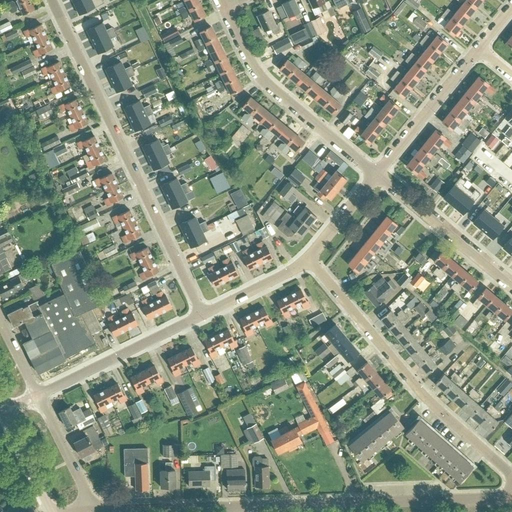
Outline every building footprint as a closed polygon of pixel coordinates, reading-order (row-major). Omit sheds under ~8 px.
[(34,9),(29,0),(26,0),(9,8),(12,13),(16,11),(17,7),(19,6),(23,15),(34,9)] [(97,0),(96,0),(85,0),(75,5),(80,16),(104,5),(102,0),(97,0)] [(197,0),(183,0),(188,8),(186,9),(183,7),(178,9),(181,14),(200,5),(197,0)] [(300,11),(294,0),(289,0),(282,4),(288,17),(294,14),(296,19),(302,17),(299,12),(300,11)] [(323,0),(308,0),(312,8),(311,9),(314,15),(327,10),(330,17),(335,14),(332,7),(330,8),(327,1),(324,3),(324,2),(323,0)] [(332,0),(334,3),(336,9),(347,4),(352,1),(351,0),(332,0)] [(404,0),(404,1),(415,10),(419,5),(417,4),(420,0),(404,0)] [(475,8),(465,0),(456,0),(460,3),(462,0),(464,2),(458,9),(468,17),(475,8)] [(200,5),(181,14),(183,19),(188,17),(188,14),(190,13),(194,21),(205,16),(200,5)] [(360,8),(352,11),(362,33),(370,29),(360,8)] [(468,17),(458,9),(452,16),(450,14),(452,12),(447,8),(444,13),(460,26),(468,17)] [(276,25),(268,10),(257,16),(264,31),(271,28),(274,34),(280,31),(277,25),(276,25)] [(106,12),(100,15),(103,21),(109,19),(106,12)] [(460,26),(444,13),(440,17),(445,21),(447,18),(449,20),(443,27),(453,35),(460,26)] [(411,23),(421,30),(426,24),(417,16),(411,23)] [(155,25),(160,23),(157,17),(152,19),(155,25)] [(319,17),(310,21),(316,34),(317,35),(326,31),(319,17)] [(9,21),(0,25),(0,33),(12,28),(9,21)] [(316,34),(310,21),(303,24),(309,38),(316,34)] [(47,36),(41,24),(29,30),(28,29),(23,31),(26,38),(31,35),(35,42),(47,36)] [(88,31),(94,43),(114,33),(112,29),(106,32),(102,25),(88,31)] [(384,25),(379,32),(382,35),(388,28),(384,25)] [(216,37),(210,26),(199,32),(203,40),(201,41),(199,39),(194,41),(196,46),(216,37)] [(253,37),(259,34),(256,27),(250,30),(253,37)] [(163,34),(166,41),(179,34),(175,28),(163,34)] [(0,36),(3,42),(18,35),(16,29),(4,34),(0,36)] [(141,43),(149,39),(145,31),(137,35),(141,43)] [(116,38),(114,33),(94,43),(99,55),(114,48),(110,41),(116,38)] [(416,42),(420,37),(416,33),(412,38),(416,42)] [(423,38),(439,52),(447,43),(437,35),(431,42),(429,40),(431,38),(426,34),(423,38)] [(47,36),(35,42),(38,49),(32,51),(36,58),(41,55),(40,54),(52,48),(47,36)] [(169,41),(171,47),(183,42),(180,36),(169,41)] [(216,37),(196,46),(199,51),(203,49),(204,46),(206,45),(210,53),(221,47),(216,37)] [(272,45),(276,54),(292,46),(287,37),(272,45)] [(300,42),(300,43),(303,49),(314,44),(311,37),(300,42)] [(439,52),(423,38),(419,43),(424,47),(426,44),(428,46),(422,53),(432,61),(439,52)] [(382,54),(372,46),(368,52),(378,60),(382,54)] [(221,47),(210,53),(214,61),(212,62),(209,60),(204,62),(207,67),(226,58),(221,47)] [(330,47),(320,58),(325,63),(336,51),(330,47)] [(193,48),(179,55),(181,59),(194,53),(193,48)] [(411,52),(408,57),(425,70),(432,61),(422,53),(416,60),(414,59),(416,56),(411,52)] [(345,59),(339,54),(334,60),(340,65),(345,59)] [(288,76),(302,60),(298,57),(294,61),(295,64),(294,65),(287,59),(279,69),(288,76)] [(425,70),(408,57),(404,61),(409,65),(411,62),(413,64),(408,71),(417,79),(425,70)] [(226,58),(207,67),(209,72),(214,70),(214,66),(216,65),(220,74),(231,68),(226,58)] [(12,75),(33,65),(30,59),(4,71),(7,76),(12,74),(12,75)] [(306,64),(302,60),(288,76),(297,84),(305,74),(298,69),(299,67),(303,67),(306,64)] [(64,73),(59,61),(47,67),(46,66),(41,68),(44,75),(49,72),(52,79),(64,73)] [(359,70),(361,65),(354,62),(352,66),(359,70)] [(124,70),(120,63),(106,70),(112,82),(133,72),(130,67),(124,70)] [(21,71),(24,78),(36,73),(33,66),(21,71)] [(365,72),(375,80),(379,75),(369,67),(365,72)] [(231,68),(220,74),(224,82),(222,83),(219,81),(215,83),(217,88),(236,79),(231,68)] [(417,79),(408,71),(402,78),(400,77),(401,74),(397,70),(393,75),(410,88),(417,79)] [(135,76),(133,72),(112,82),(117,94),(132,87),(128,79),(135,76)] [(312,80),(305,74),(297,84),(306,91),(320,75),(316,72),(312,76),(313,79),(312,80)] [(64,73),(52,79),(55,86),(50,88),(53,95),(59,92),(58,91),(70,85),(64,73)] [(320,75),(306,91),(315,99),(323,89),(316,84),(317,82),(320,82),(324,78),(320,75)] [(410,88),(393,75),(390,79),(395,83),(396,81),(399,82),(393,89),(403,97),(410,88)] [(479,76),(471,86),(481,93),(485,89),(491,94),(495,90),(488,84),(479,76)] [(236,79),(217,88),(219,93),(224,90),(224,87),(226,86),(230,95),(241,89),(236,79)] [(362,94),(367,88),(361,84),(357,90),(362,94)] [(145,97),(157,92),(154,85),(142,90),(145,97)] [(481,93),(471,86),(464,95),(481,108),(484,104),(479,100),(477,102),(475,101),(481,93)] [(330,95),(323,89),(315,99),(324,106),(337,90),(333,87),(330,91),(331,94),(330,95)] [(341,93),(337,90),(324,106),(333,114),(341,105),(333,99),(335,97),(338,97),(341,93)] [(363,97),(359,93),(353,100),(358,104),(363,97)] [(382,108),(391,116),(399,107),(389,99),(383,94),(379,99),(386,104),(382,108)] [(464,95),(457,104),(466,112),(472,105),(474,106),(472,109),(477,112),(481,108),(464,95)] [(50,101),(47,96),(38,100),(37,99),(30,103),(30,104),(32,109),(50,101)] [(245,121),(259,105),(250,97),(242,107),(249,113),(248,114),(244,114),(241,118),(245,121)] [(82,110),(76,98),(64,104),(64,103),(59,106),(62,112),(67,110),(70,116),(82,110)] [(195,114),(201,111),(195,101),(189,105),(195,114)] [(142,110),(139,102),(124,109),(130,121),(151,111),(149,107),(142,110)] [(35,110),(40,120),(52,114),(48,104),(35,110)] [(466,112),(457,104),(449,113),(466,126),(469,122),(465,118),(463,120),(461,119),(466,112)] [(268,112),(259,105),(245,121),(249,125),(253,121),(252,118),(253,116),(260,122),(268,112)] [(371,108),(367,112),(384,125),(391,116),(382,108),(376,115),(374,114),(375,111),(371,108)] [(82,110),(70,116),(73,123),(68,125),(71,132),(76,129),(76,128),(88,123),(82,110)] [(338,120),(344,125),(348,121),(353,125),(357,120),(345,110),(338,120)] [(153,115),(151,111),(130,121),(136,133),(150,126),(147,118),(153,115)] [(268,112),(260,122),(267,127),(266,129),(262,129),(259,133),(263,136),(277,120),(268,112)] [(384,125),(367,112),(364,116),(368,119),(371,118),(373,119),(367,127),(376,134),(384,125)] [(466,126),(449,113),(442,122),(452,130),(457,123),(460,124),(458,127),(463,130),(466,126)] [(158,120),(161,127),(173,121),(170,114),(158,120)] [(286,127),(277,120),(263,136),(267,139),(271,135),(270,132),(271,131),(278,137),(286,127)] [(376,134),(367,127),(363,131),(357,126),(353,131),(360,136),(369,143),(376,134)] [(286,127),(278,137),(285,142),(283,144),(280,143),(277,147),(281,151),(295,134),(286,127)] [(235,128),(228,136),(234,141),(241,134),(235,128)] [(428,139),(438,147),(442,142),(448,147),(451,143),(445,138),(436,130),(428,139)] [(304,142),(295,134),(281,151),(285,154),(289,150),(287,147),(289,145),(296,151),(304,142)] [(491,135),(484,143),(491,148),(498,140),(491,135)] [(40,144),(43,151),(60,143),(57,136),(40,144)] [(100,148),(94,136),(82,141),(82,140),(76,143),(79,149),(85,147),(88,153),(100,148)] [(428,139),(421,148),(438,161),(441,157),(436,153),(434,156),(432,154),(438,147),(428,139)] [(157,140),(143,148),(148,159),(169,149),(167,145),(161,148),(157,140)] [(64,144),(52,149),(55,156),(66,150),(64,144)] [(453,155),(462,163),(471,153),(462,145),(453,155)] [(100,148),(88,153),(91,160),(86,162),(89,169),(94,166),(94,165),(105,160),(100,148)] [(438,161),(421,148),(413,157),(423,165),(429,158),(431,160),(429,162),(434,166),(438,161)] [(169,149),(148,159),(154,171),(169,164),(165,156),(171,153),(169,149)] [(332,160),(336,155),(330,150),(326,155),(332,160)] [(307,151),(301,159),(313,169),(320,161),(307,151)] [(208,166),(214,161),(210,155),(204,159),(208,166)] [(274,160),(268,155),(264,160),(270,165),(274,160)] [(423,165),(413,157),(406,166),(416,174),(422,179),(426,175),(419,170),(423,165)] [(469,161),(464,167),(468,170),(473,164),(469,161)] [(185,172),(191,170),(188,164),(182,167),(185,172)] [(66,171),(72,183),(88,175),(85,169),(78,172),(75,167),(66,171)] [(288,181),(295,186),(297,187),(305,177),(294,168),(286,178),(289,180),(288,181)] [(322,168),(318,173),(338,189),(346,179),(335,171),(331,176),(322,168)] [(279,179),(283,174),(278,170),(274,175),(279,179)] [(216,193),(230,187),(222,172),(209,178),(216,193)] [(37,173),(28,177),(31,184),(40,180),(37,173)] [(117,185),(112,173),(100,178),(99,177),(94,180),(97,186),(102,184),(105,190),(117,185)] [(338,189),(318,173),(314,178),(323,186),(316,194),(323,200),(327,196),(330,199),(338,189)] [(429,187),(436,192),(444,182),(437,177),(429,187)] [(460,177),(443,197),(453,206),(467,188),(463,185),(465,181),(460,177)] [(491,187),(495,182),(489,177),(485,182),(491,187)] [(176,179),(161,186),(167,198),(188,187),(186,183),(180,186),(176,179)] [(295,186),(288,181),(287,182),(278,193),(286,200),(295,189),(294,187),(295,186)] [(61,190),(64,196),(80,189),(76,182),(61,190)] [(117,185),(105,190),(109,197),(103,199),(106,206),(112,203),(111,202),(123,197),(117,185)] [(188,187),(167,198),(173,209),(187,202),(184,195),(190,192),(188,187)] [(467,188),(453,206),(463,214),(480,194),(475,189),(472,192),(467,188)] [(237,208),(247,203),(243,195),(233,200),(237,208)] [(506,212),(511,205),(511,198),(502,209),(506,212)] [(273,202),(262,215),(272,224),(283,210),(273,202)] [(83,209),(88,220),(98,215),(95,209),(94,209),(92,204),(83,209)] [(298,205),(293,212),(297,215),(296,217),(308,227),(316,217),(304,207),(302,209),(298,205)] [(239,217),(245,214),(242,208),(236,211),(239,217)] [(483,209),(473,222),(483,230),(493,218),(483,209)] [(135,222),(129,210),(118,215),(117,214),(112,217),(115,223),(120,221),(123,227),(135,222)] [(282,221),(277,227),(289,236),(291,236),(294,233),(300,237),(308,227),(296,217),(295,219),(290,215),(286,212),(280,220),(282,221)] [(243,235),(254,229),(247,214),(235,220),(243,235)] [(82,215),(77,218),(79,224),(85,221),(82,215)] [(386,216),(379,225),(396,240),(399,236),(395,232),(393,233),(391,231),(397,224),(386,216)] [(195,217),(180,224),(186,236),(207,226),(205,221),(198,224),(195,217)] [(77,227),(80,235),(99,226),(96,218),(77,227)] [(493,218),(483,230),(493,239),(503,226),(493,218)] [(135,222),(123,227),(126,234),(121,237),(124,243),(130,240),(129,239),(141,234),(135,222)] [(396,240),(379,225),(371,235),(388,249),(392,245),(387,241),(385,243),(383,241),(389,234),(396,240)] [(209,230),(207,226),(186,236),(191,248),(206,241),(203,233),(209,230)] [(268,236),(263,227),(254,231),(256,236),(260,234),(262,239),(268,236)] [(0,230),(0,238),(9,234),(6,228),(0,230)] [(0,239),(0,246),(12,241),(9,235),(0,239)] [(371,235),(363,245),(373,253),(379,246),(381,248),(380,250),(385,253),(388,249),(371,235)] [(511,235),(502,247),(511,255),(511,235)] [(229,244),(234,253),(240,250),(237,245),(241,243),(239,239),(235,241),(229,244)] [(412,240),(404,246),(410,254),(418,247),(412,240)] [(260,264),(272,258),(266,246),(264,247),(261,241),(257,244),(259,249),(254,251),(260,264)] [(106,257),(117,252),(113,244),(102,250),(102,251),(97,253),(100,260),(106,257)] [(229,244),(221,247),(225,255),(232,251),(229,244)] [(363,245),(355,254),(373,269),(376,264),(371,260),(370,262),(367,260),(373,253),(363,245)] [(403,249),(397,245),(393,252),(398,256),(403,249)] [(153,259),(147,247),(135,252),(135,251),(129,254),(132,260),(138,258),(141,265),(153,259)] [(260,264),(254,251),(249,254),(247,248),(242,251),(245,256),(243,257),(249,269),(260,264)] [(22,307),(7,314),(13,326),(24,321),(32,339),(23,343),(38,373),(65,360),(64,358),(90,346),(95,343),(91,334),(81,314),(76,316),(69,300),(96,287),(79,250),(51,263),(65,294),(38,306),(36,301),(31,304),(31,303),(22,307)] [(200,258),(203,264),(214,258),(212,252),(200,258)] [(436,276),(450,259),(441,252),(433,261),(440,267),(438,269),(436,268),(432,272),(436,276)] [(422,263),(426,259),(419,253),(415,258),(422,263)] [(373,269),(355,254),(347,264),(357,272),(363,265),(366,267),(364,269),(369,273),(373,269)] [(226,280),(238,275),(232,263),(230,264),(227,258),(222,261),(225,266),(220,268),(226,280)] [(153,259),(141,265),(144,271),(139,274),(142,280),(147,278),(147,277),(159,271),(153,259)] [(407,264),(400,259),(396,265),(402,270),(407,264)] [(459,267),(450,259),(436,276),(441,279),(445,274),(442,273),(444,270),(451,276),(459,267)] [(100,262),(93,265),(95,270),(102,267),(100,262)] [(226,280),(220,268),(216,271),(213,266),(208,268),(211,273),(209,274),(215,286),(226,280)] [(459,267),(451,276),(458,282),(456,284),(454,282),(450,287),(454,291),(468,274),(459,267)] [(396,282),(403,288),(411,279),(404,273),(396,282)] [(409,283),(415,288),(424,278),(417,273),(409,283)] [(477,282),(468,274),(454,291),(458,294),(462,289),(460,287),(462,285),(469,291),(477,282)] [(16,291),(16,290),(23,287),(18,276),(0,284),(0,292),(2,298),(16,291)] [(382,277),(372,285),(364,292),(376,307),(384,299),(383,298),(393,290),(393,289),(396,287),(390,279),(387,282),(382,277)] [(140,286),(137,280),(135,281),(134,281),(122,287),(125,294),(138,288),(137,287),(140,286)] [(156,280),(146,285),(148,291),(158,286),(156,280)] [(34,285),(34,286),(28,289),(34,299),(43,295),(40,289),(37,291),(34,285)] [(486,305),(494,296),(485,288),(477,298),(472,304),(476,308),(481,301),(486,305)] [(300,289),(288,295),(294,307),(301,304),(303,309),(310,306),(307,300),(306,301),(300,289)] [(159,299),(154,301),(160,313),(172,307),(166,295),(163,296),(161,291),(156,293),(159,299)] [(113,302),(116,307),(132,299),(128,293),(118,298),(119,299),(113,302)] [(288,295),(276,301),(282,313),(281,313),(284,318),(290,315),(288,310),(294,307),(288,295)] [(494,296),(486,305),(493,311),(491,313),(489,311),(485,316),(489,320),(503,303),(494,296)] [(414,297),(409,301),(414,306),(418,301),(414,297)] [(146,298),(142,300),(144,306),(142,307),(148,319),(160,313),(154,301),(153,301),(149,303),(146,298)] [(452,321),(466,305),(459,299),(445,316),(444,318),(449,323),(451,321),(452,321)] [(432,300),(429,304),(434,309),(438,304),(432,300)] [(428,310),(420,301),(413,307),(421,316),(428,310)] [(102,313),(112,309),(109,302),(99,305),(102,313)] [(503,303),(489,320),(493,323),(497,318),(495,316),(497,314),(504,320),(511,311),(503,303)] [(269,319),(263,307),(251,313),(257,325),(264,322),(266,327),(273,324),(270,318),(269,319)] [(126,330),(138,324),(131,312),(129,313),(127,308),(122,310),(125,315),(120,318),(126,330)] [(436,317),(429,309),(428,310),(421,316),(420,317),(423,320),(427,317),(430,321),(436,317)] [(388,327),(404,314),(401,310),(397,313),(398,315),(396,317),(390,310),(380,318),(388,327)] [(322,312),(314,316),(318,324),(326,320),(322,312)] [(251,313),(239,319),(245,331),(244,331),(247,337),(253,333),(251,328),(257,325),(251,313)] [(408,318),(404,314),(388,327),(396,337),(406,328),(400,322),(403,320),(404,321),(408,318)] [(467,321),(460,314),(453,322),(460,329),(467,321)] [(126,330),(120,318),(115,320),(112,315),(108,317),(110,323),(108,324),(114,336),(126,330)] [(442,330),(448,337),(456,331),(449,323),(442,330)] [(293,335),(288,324),(282,327),(291,346),(298,342),(294,335),(293,335)] [(332,343),(343,333),(335,324),(324,334),(332,343)] [(406,328),(396,337),(403,346),(420,332),(416,328),(412,332),(413,333),(411,335),(406,328)] [(485,345),(492,337),(483,328),(476,336),(485,345)] [(228,329),(216,335),(222,347),(228,343),(231,349),(237,345),(235,340),(234,341),(228,329)] [(464,333),(467,339),(476,336),(473,329),(464,333)] [(423,336),(420,332),(403,346),(411,355),(421,347),(416,340),(418,339),(419,340),(423,336)] [(332,343),(339,352),(340,352),(351,343),(343,333),(332,343)] [(216,335),(204,341),(210,352),(209,353),(211,358),(218,355),(215,350),(222,347),(216,335)] [(439,348),(445,355),(453,349),(452,348),(455,346),(450,339),(447,341),(446,341),(439,348)] [(487,349),(497,357),(504,349),(493,341),(487,349)] [(318,355),(327,347),(323,343),(314,350),(318,355)] [(340,352),(339,352),(335,356),(334,356),(325,364),(329,368),(338,360),(338,359),(342,356),(347,361),(359,352),(351,343),(340,352)] [(456,369),(477,356),(470,345),(454,355),(458,360),(452,364),(456,369)] [(252,360),(244,346),(238,349),(245,364),(252,360)] [(191,347),(179,353),(185,365),(191,362),(194,367),(201,364),(198,358),(197,359),(191,347)] [(330,351),(327,347),(318,355),(321,359),(330,351)] [(427,353),(421,347),(411,355),(419,365),(435,351),(432,347),(428,350),(429,352),(427,353)] [(439,355),(435,351),(419,365),(426,374),(437,366),(431,359),(433,357),(434,358),(439,355)] [(185,365),(179,353),(167,359),(173,371),(172,371),(174,376),(181,373),(178,368),(185,365)] [(479,368),(485,362),(480,358),(475,364),(479,368)] [(358,385),(375,371),(367,362),(357,370),(362,377),(360,379),(359,377),(355,381),(358,385)] [(332,375),(336,380),(346,372),(339,363),(328,372),(331,375),(332,375)] [(160,377),(154,365),(142,371),(148,383),(155,380),(157,385),(164,382),(161,376),(160,377)] [(214,381),(208,367),(202,370),(209,384),(214,381)] [(291,375),(305,404),(312,417),(297,424),(298,426),(294,428),(289,430),(287,426),(278,430),(280,435),(271,440),(278,453),(287,448),(289,451),(297,447),(295,444),(301,441),(298,435),(302,433),(302,434),(317,427),(326,444),(334,441),(304,381),(306,380),(301,370),(297,372),(291,375)] [(142,371),(130,377),(136,389),(135,389),(137,395),(144,391),(141,386),(148,383),(142,371)] [(375,371),(358,385),(362,389),(366,385),(365,384),(367,382),(372,389),(383,380),(375,371)] [(443,392),(458,376),(454,372),(450,376),(452,378),(450,380),(443,374),(434,384),(443,392)] [(224,381),(219,373),(213,376),(218,384),(224,381)] [(462,379),(458,376),(443,392),(453,400),(461,390),(455,384),(457,382),(458,383),(462,379)] [(270,383),(275,394),(288,388),(283,377),(270,383)] [(502,378),(498,387),(505,391),(510,382),(502,378)] [(325,379),(316,386),(319,390),(329,384),(325,379)] [(338,399),(352,388),(349,384),(345,387),(340,380),(330,388),(338,399)] [(370,399),(374,403),(370,406),(376,414),(389,404),(385,400),(392,394),(389,390),(390,390),(383,380),(372,389),(378,395),(376,397),(374,396),(370,399)] [(105,389),(111,401),(118,398),(120,403),(127,400),(124,394),(123,395),(117,383),(105,389)] [(176,396),(171,385),(163,389),(171,404),(178,401),(176,396)] [(177,393),(188,416),(202,409),(190,387),(177,393)] [(468,396),(461,390),(453,400),(462,408),(476,392),(472,388),(468,392),(470,393),(468,396)] [(111,401),(105,389),(93,395),(99,407),(98,407),(101,413),(107,409),(105,404),(111,401)] [(480,395),(476,392),(462,408),(471,416),(479,406),(473,400),(475,398),(476,399),(480,395)] [(147,410),(141,399),(135,402),(140,413),(147,410)] [(499,402),(494,408),(498,411),(503,405),(499,402)] [(140,415),(134,403),(127,406),(133,419),(134,419),(136,422),(142,419),(140,416),(140,415)] [(479,406),(471,416),(480,424),(494,408),(490,404),(486,408),(488,409),(486,412),(479,406)] [(72,412),(69,407),(59,412),(66,427),(76,422),(79,429),(95,421),(92,414),(84,418),(80,408),(72,412)] [(360,417),(365,422),(375,414),(370,408),(360,417)] [(494,408),(480,424),(489,432),(497,422),(491,416),(493,414),(494,415),(498,411),(494,408)] [(376,422),(389,438),(403,427),(390,411),(376,422)] [(111,426),(104,414),(97,418),(103,430),(111,426)] [(243,422),(246,428),(243,430),(250,444),(263,438),(252,417),(243,422)] [(432,431),(418,419),(405,434),(418,446),(432,431)] [(389,438),(376,422),(362,434),(375,450),(389,438)] [(86,436),(74,442),(81,457),(82,456),(84,460),(87,461),(90,459),(91,456),(89,453),(94,450),(91,443),(99,439),(93,425),(83,430),(86,436)] [(432,431),(418,446),(432,458),(446,443),(432,431)] [(362,434),(348,445),(361,461),(375,450),(362,434)] [(459,455),(446,443),(432,458),(446,470),(459,455)] [(162,444),(163,456),(173,456),(172,444),(162,444)] [(224,453),(223,446),(215,446),(216,454),(224,453)] [(147,448),(123,449),(124,476),(135,476),(135,489),(136,490),(148,489),(147,464),(148,463),(147,448)] [(226,467),(236,467),(236,462),(233,462),(233,454),(226,454),(226,467)] [(473,467),(459,455),(446,470),(459,482),(473,467)] [(267,458),(261,458),(259,456),(254,456),(252,458),(252,465),(253,466),(254,466),(255,486),(268,486),(268,466),(267,458)] [(161,487),(175,487),(175,470),(171,470),(171,462),(165,462),(165,470),(160,470),(161,487)] [(204,471),(188,471),(189,487),(209,486),(209,480),(215,480),(215,470),(215,466),(204,466),(204,471)] [(228,489),(245,489),(244,469),(226,470),(228,489)]
